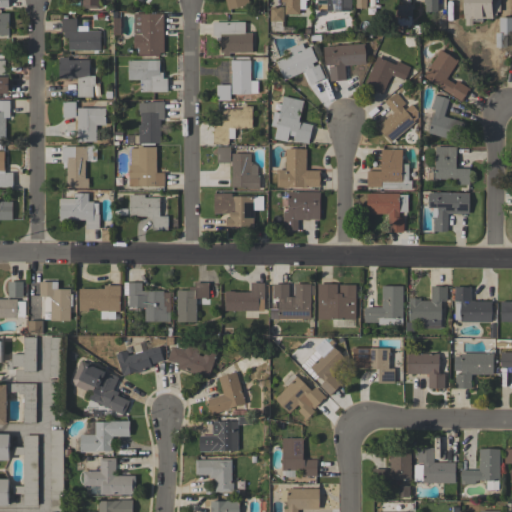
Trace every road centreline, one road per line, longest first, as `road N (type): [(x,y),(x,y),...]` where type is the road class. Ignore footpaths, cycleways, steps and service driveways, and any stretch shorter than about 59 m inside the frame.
road 1 (residential): [(0,258),(511,263)]
road 2 (residential): [(191,261),(192,0)]
road 3 (residential): [(41,258),(37,0)]
road 4 (residential): [(497,263),(498,132),(511,108)]
road 5 (residential): [(359,421),(511,422)]
road 6 (residential): [(341,263),(346,127)]
